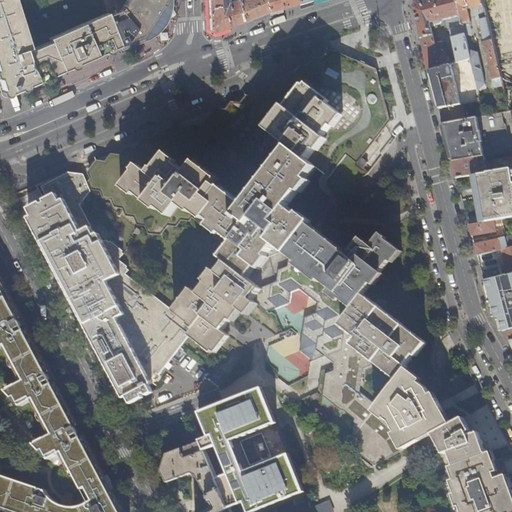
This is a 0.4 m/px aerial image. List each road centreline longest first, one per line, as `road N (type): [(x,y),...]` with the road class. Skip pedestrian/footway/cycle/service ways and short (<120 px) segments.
road 1 (tertiary): [(395,0),(419,118),(473,304),(511,383)]
road 2 (tertiary): [(153,511),(0,216)]
road 3 (secondary): [(0,148),(191,72),(211,52)]
road 4 (secondary): [(211,52),(182,52),(0,127)]
road 5 (secondary): [(380,0),(211,52)]
